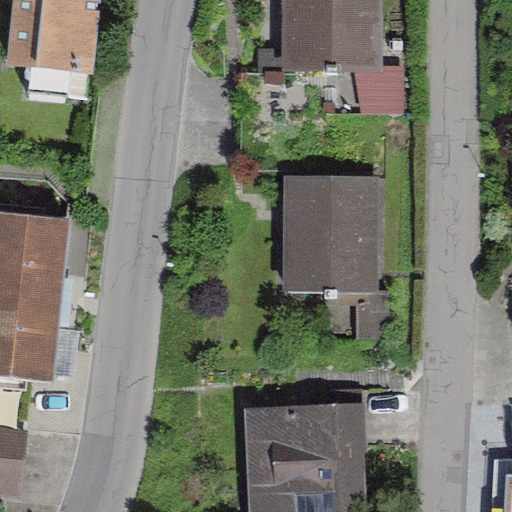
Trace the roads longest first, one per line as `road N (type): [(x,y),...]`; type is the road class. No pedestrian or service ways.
road 1 (residential): [(90,511),(120,383),(154,34),(171,0)]
road 2 (residential): [(451,0),(435,511)]
